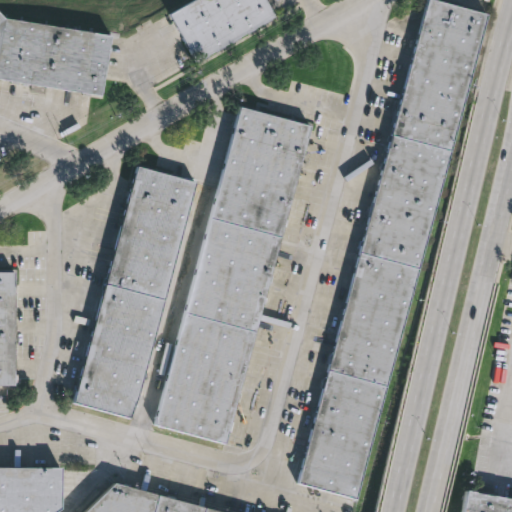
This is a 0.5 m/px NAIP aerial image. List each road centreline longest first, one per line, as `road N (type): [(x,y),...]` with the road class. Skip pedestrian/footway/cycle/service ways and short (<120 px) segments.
road 1 (residential): [(0,424),(34,416),(254,473),(385,0)]
road 2 (residential): [(0,208),(364,0)]
road 3 (secondary): [(511,26),(428,365)]
road 4 (residential): [(34,416),(120,139)]
road 5 (secondary): [(461,374),(511,164)]
road 6 (secondary): [(428,365),(393,511)]
road 7 (secondary): [(429,511),(461,374)]
